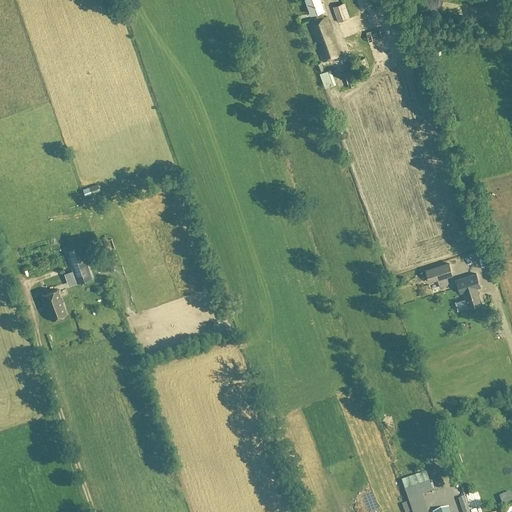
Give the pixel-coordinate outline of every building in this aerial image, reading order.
[(337,1),(337,0),(319,0),(322,6),(317,8),(321,22),(327,20),(330,27),(344,22),(346,28),(355,25),(351,13),(343,16),(340,10),(342,9),(339,1),(337,1)] [(408,52),(396,18),(374,25),(387,60),(408,52)] [(375,42),(368,43),(370,51),(377,49),(375,42)] [(325,88),(333,85),(327,70),(319,73),(325,88)] [(82,191),(85,198),(100,193),(97,186),(82,191)] [(80,246),(65,252),(76,283),(91,278),(80,246)] [(84,251),(86,257),(94,255),(92,248),(84,251)] [(448,264),(425,271),(429,284),(453,276),(448,264)] [(460,294),(464,292),(469,309),(481,305),(476,289),(480,287),(476,274),(456,280),(460,294)] [(430,285),(422,286),(423,293),(431,292),(430,285)] [(50,321),(66,315),(57,290),(41,296),(50,321)]
